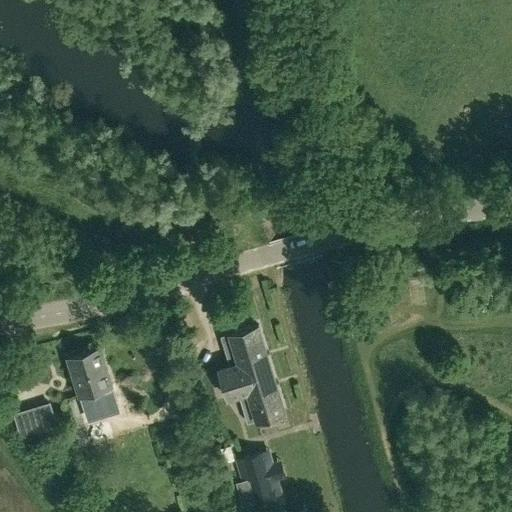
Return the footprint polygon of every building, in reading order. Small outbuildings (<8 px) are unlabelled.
[(255,420),(256,422),(287,412),(261,324),(223,336),(232,366),(221,369),(230,398),(240,395),(248,422),(255,420)] [(81,396),(100,390),(114,385),(102,347),(69,357),(81,396)] [(100,390),(81,396),(86,420),(102,417),(97,398),(101,397),(100,390)] [(109,422),(84,429),(85,431),(64,439),(68,454),(114,441),(109,422)] [(235,459),(231,445),(221,447),(225,462),(235,459)] [(244,456),(256,493),(275,487),(263,450),(244,456)] [(274,479),(293,475),(289,459),(271,463),(274,479)]
